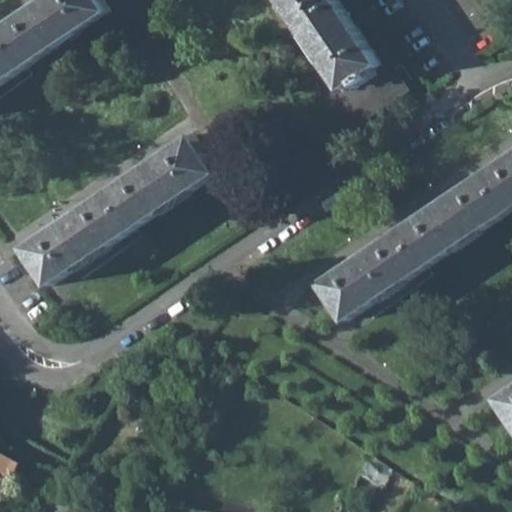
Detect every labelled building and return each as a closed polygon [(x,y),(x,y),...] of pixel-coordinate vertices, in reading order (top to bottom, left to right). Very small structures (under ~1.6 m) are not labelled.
[(47,0),(0,32),(0,86),(113,10),(106,0),(47,0)] [(286,0),(347,89),(340,93),(361,124),(411,90),(390,60),(384,64),(340,0),(286,0)] [(30,248),(55,285),(222,172),(197,135),(30,248)] [(511,157),(326,282),(351,320),(511,212),(511,157)] [(511,391),(503,398),(511,412),(511,391)] [(0,486),(7,491),(22,463),(0,450),(0,486)] [(63,484),(52,507),(62,511),(99,511),(104,504),(63,484)]
